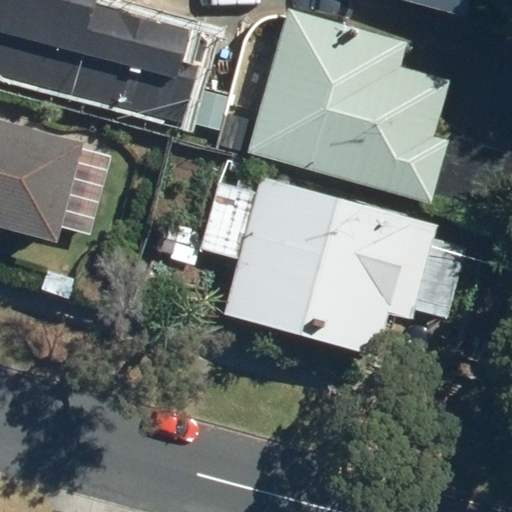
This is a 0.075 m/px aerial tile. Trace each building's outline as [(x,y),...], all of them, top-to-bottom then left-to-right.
[(0,0),(0,76),(43,89),(179,126),(204,38),(92,8),(94,0),(0,0)] [(396,0),(463,18),(467,0),(396,0)] [(407,42),(286,10),(247,157),(503,224),(511,188),(511,154),(439,135),(453,81),(400,67),(407,42)] [(84,144),(0,122),(0,233),(57,248),(84,144)] [(440,227),(260,180),(223,323),(376,363),(388,316),(478,339),(500,254),(437,238),(440,227)]
